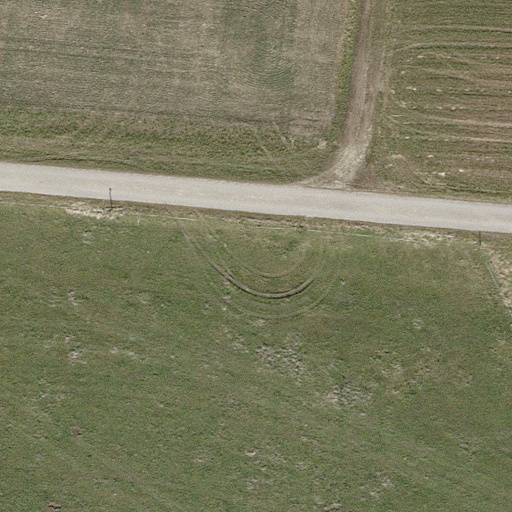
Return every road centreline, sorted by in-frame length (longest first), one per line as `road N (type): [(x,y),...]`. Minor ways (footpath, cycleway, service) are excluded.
road 1 (unclassified): [(0,180),(511,218)]
road 2 (track): [(388,0),(374,123),(314,205)]
